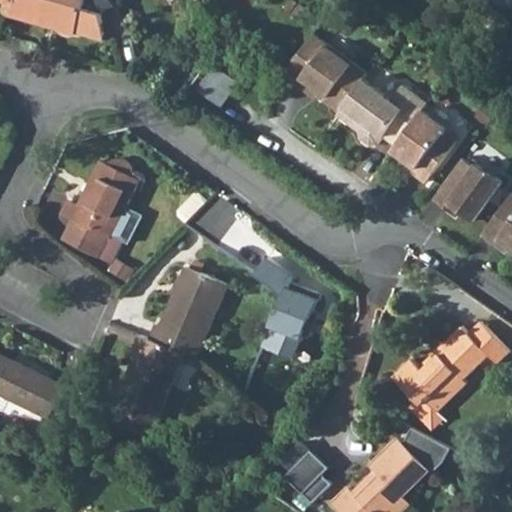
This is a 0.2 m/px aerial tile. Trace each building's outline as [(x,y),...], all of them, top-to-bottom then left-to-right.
[(36,22),(38,15),(57,22),(55,28),(75,34),(77,32),(103,41),(101,16),(83,10),(86,0),(8,0),(7,5),(5,11),(5,12),(36,22)] [(227,24),(237,11),(223,0),(210,0),(205,7),(227,24)] [(57,22),(38,15),(36,22),(55,28),(57,22)] [(361,78),(365,74),(313,32),(281,72),(294,83),(296,80),(335,111),(361,78)] [(511,73),(511,42),(504,35),(496,42),(507,52),(499,62),(511,73)] [(220,106),(239,82),(218,67),(201,91),(220,106)] [(335,111),(333,114),(355,131),(355,138),(365,145),(372,145),(378,137),(391,147),(420,110),(424,105),(400,86),(388,100),(361,78),(335,111)] [(423,182),(455,143),(442,133),(445,130),(420,110),(391,147),(390,148),(414,168),(411,172),(423,182)] [(474,221),(503,181),(479,163),(476,167),(462,157),(432,197),(445,207),(448,202),(474,221)] [(119,169),(113,172),(104,167),(81,212),(71,207),(64,220),(74,225),(112,245),(123,251),(140,221),(127,215),(142,187),(135,183),(135,182),(133,176),(126,170),(119,169)] [(511,194),(483,234),(496,243),(499,239),(511,248),(511,194)] [(74,225),(63,245),(101,265),(112,245),(74,225)] [(334,292),(273,248),(256,274),(286,293),(262,347),(294,360),(313,320),(333,328),(334,292)] [(160,332),(155,329),(147,344),(182,361),(186,362),(220,292),(186,275),(160,332)] [(497,365),(510,352),(482,323),(470,334),(466,330),(440,354),(442,358),(429,371),(418,360),(399,379),(417,396),(419,399),(428,407),(431,404),(444,416),(475,387),(470,383),(493,360),(497,365)] [(139,341),(132,356),(135,358),(105,423),(110,425),(144,442),(182,361),(147,344),(139,341)] [(0,399),(42,423),(60,389),(0,355),(0,399)] [(444,416),(431,404),(428,407),(419,399),(411,407),(436,430),(446,420),(444,416)] [(138,454),(144,442),(110,425),(104,438),(138,454)] [(411,444),(409,446),(405,442),(376,471),(383,478),(362,499),(355,492),(339,508),(342,511),(410,511),(416,506),(408,499),(435,472),(440,477),(450,466),(458,453),(419,431),(411,444)] [(292,482),(318,508),(338,488),(328,479),(335,472),(318,455),(292,482)]
